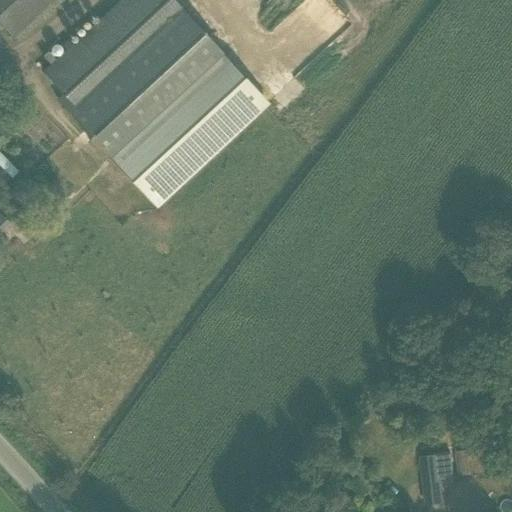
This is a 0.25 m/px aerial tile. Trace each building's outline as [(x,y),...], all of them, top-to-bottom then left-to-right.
[(0,0),(0,22),(19,43),(64,0),(0,0)] [(175,0),(119,0),(42,71),(63,94),(56,100),(97,144),(154,206),(157,209),(269,105),(271,104),(211,39),(194,21),(175,0)] [(47,52),(42,56),(50,64),(55,60),(47,52)] [(0,153),(0,166),(11,178),(18,171),(0,153)] [(0,215),(0,236),(11,226),(1,215),(0,215)] [(463,426),(450,428),(453,441),(466,438),(463,426)] [(420,457),(426,505),(442,503),(440,479),(454,477),(452,454),(437,455),(420,457)] [(352,464),(344,470),(352,481),(360,475),(352,464)] [(363,476),(354,482),(365,496),(373,490),(363,476)]
